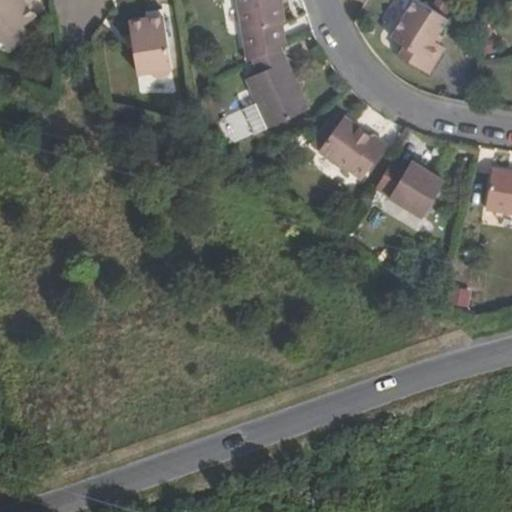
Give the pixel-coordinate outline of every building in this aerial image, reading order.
[(0,0),(0,43),(36,18),(27,7),(22,0),(0,0)] [(234,0),(245,63),(254,58),(282,46),(285,45),(281,20),(284,20),(280,0),(234,0)] [(446,17),(417,0),(408,0),(386,37),(402,46),(398,54),(428,72),(443,48),(431,41),(446,17)] [(133,36),(134,47),(139,73),(150,71),(156,77),(169,76),(173,66),(163,9),(148,12),(149,20),(131,23),(133,36)] [(128,48),(134,47),(133,36),(126,37),(128,48)] [(282,46),(254,58),(261,72),(248,78),(258,101),(270,126),(310,107),(282,46)] [(270,126),(258,101),(245,107),(256,132),(270,126)] [(365,183),(388,145),(373,135),(372,138),(342,120),(338,126),(332,122),(314,154),(350,177),(351,175),(365,183)] [(420,217),(443,178),(408,157),(384,194),(420,217)] [(487,208),(511,212),(511,171),(494,169),(487,208)] [(467,305),(469,288),(447,285),(445,303),(467,305)]
